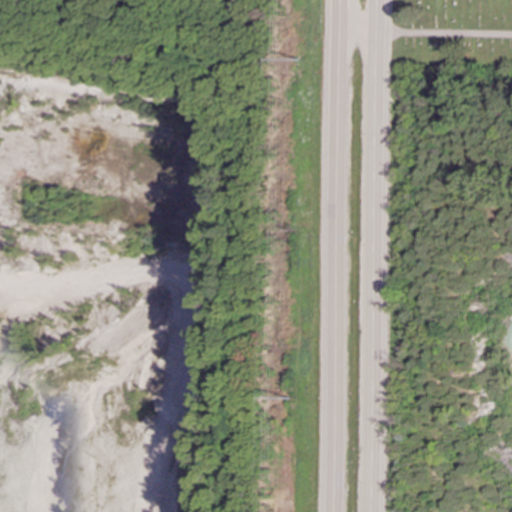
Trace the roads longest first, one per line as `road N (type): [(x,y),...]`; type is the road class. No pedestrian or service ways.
road 1 (secondary): [(339,0),(332,511)]
road 2 (secondary): [(370,511),(376,0)]
